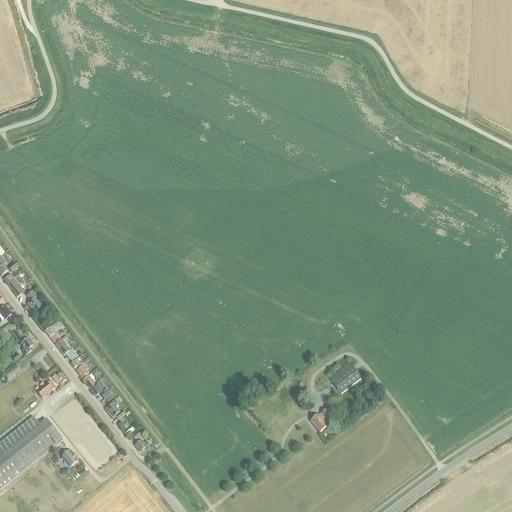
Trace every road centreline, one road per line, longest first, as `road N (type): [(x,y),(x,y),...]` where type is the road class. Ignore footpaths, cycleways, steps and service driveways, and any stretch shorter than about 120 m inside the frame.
road 1 (unclassified): [(511,145),(405,89),(372,41),(216,4)]
road 2 (secondary): [(179,511),(74,379)]
road 3 (unclassified): [(0,129),(41,115),(56,94),(30,0)]
road 4 (secondary): [(393,511),(511,431)]
road 5 (track): [(39,407),(98,479),(131,457)]
